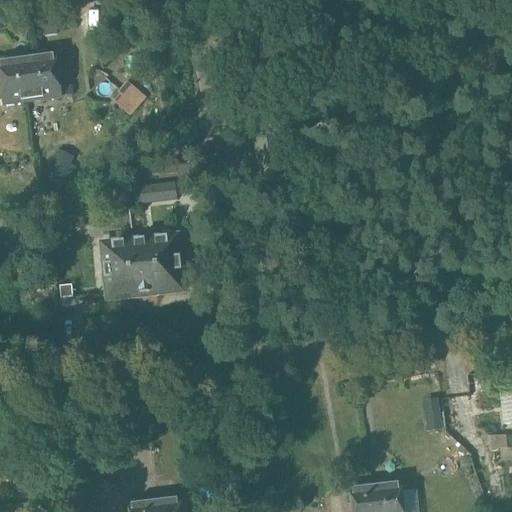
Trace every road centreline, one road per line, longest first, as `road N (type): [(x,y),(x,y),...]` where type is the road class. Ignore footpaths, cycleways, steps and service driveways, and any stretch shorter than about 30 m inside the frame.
road 1 (residential): [(261,363),(194,41),(167,0)]
road 2 (residential): [(0,396),(261,363)]
road 3 (residential): [(511,331),(261,363)]
